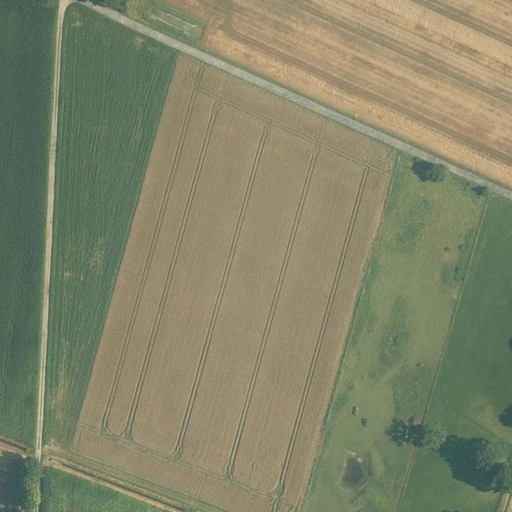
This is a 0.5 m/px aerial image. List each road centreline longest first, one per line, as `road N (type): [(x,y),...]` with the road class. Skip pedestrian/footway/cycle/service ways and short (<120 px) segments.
road 1 (track): [(35,511),(60,0)]
road 2 (track): [(511,197),(78,0)]
